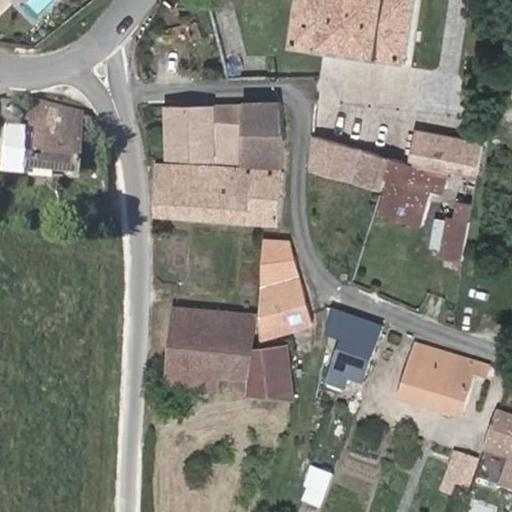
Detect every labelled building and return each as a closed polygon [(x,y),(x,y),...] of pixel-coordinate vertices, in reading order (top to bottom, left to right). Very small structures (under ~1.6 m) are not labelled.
[(0,0),(0,10),(10,0),(0,0)] [(299,0),(293,43),(407,61),(416,0),(299,0)] [(199,22),(189,25),(192,39),(202,37),(199,22)] [(83,114),(32,100),(29,130),(7,128),(7,133),(4,165),(4,171),(26,173),(26,167),(77,172),(83,114)] [(243,163),(287,165),(283,103),(246,104),(243,163)] [(166,107),(167,159),(215,161),(216,162),(243,163),(246,104),(166,107)] [(416,128),(412,160),(427,165),(448,172),(477,180),(482,146),(416,128)] [(397,156),(315,134),(313,168),(387,189),(397,156)] [(443,189),(448,172),(427,165),(412,160),(397,156),(387,189),(381,210),(420,221),(431,185),(443,189)] [(157,162),(156,218),(281,225),(284,168),(243,166),(157,162)] [(466,262),(467,253),(472,222),(452,219),(447,260),(466,262)] [(302,277),(292,239),(264,237),(260,285),(261,308),(262,340),(316,322),(302,277)] [(255,350),(259,314),(176,305),(165,397),(182,399),(183,389),(203,391),(202,396),(209,397),(210,391),(220,392),(222,377),(230,378),(251,379),(249,394),(292,398),(290,344),(286,344),(255,350)] [(363,380),(384,326),(336,309),(334,307),(329,331),(342,336),(332,371),(363,380)] [(486,376),(489,364),(417,340),(400,395),(463,414),(476,373),(486,376)] [(511,411),(498,406),(483,447),(509,456),(499,483),(511,487),(511,411)] [(307,476),(315,452),(299,447),(292,470),(307,476)] [(457,482),(467,486),(468,482),(472,483),(477,466),(480,458),(470,454),(455,450),(441,489),(454,493),(457,482)] [(309,511),(320,511),(334,474),(317,469),(303,510),(309,511)]
